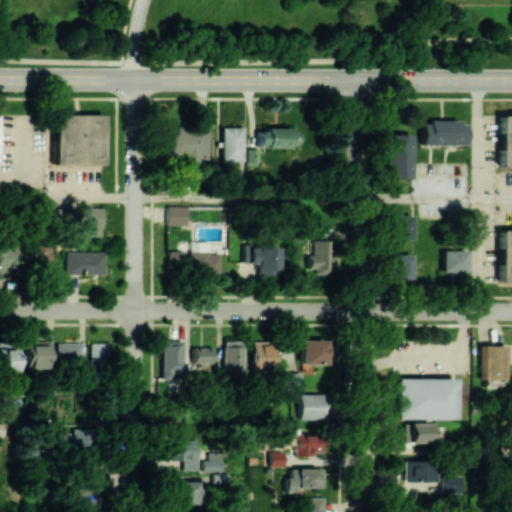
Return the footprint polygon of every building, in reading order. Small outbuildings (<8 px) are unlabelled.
[(511,113),(496,114),(496,168),(511,168),(511,113)] [(100,114),(50,114),(51,164),(100,163),(100,114)] [(419,144),(463,144),(463,121),(419,121),(419,144)] [(208,163),(209,127),(165,126),(164,157),(182,157),(182,162),(208,163)] [(219,161),(241,161),(242,127),(220,127),(219,161)] [(295,146),(295,129),(255,129),(256,147),(295,146)] [(409,134),(386,134),(386,179),(409,179),(409,134)] [(257,149),(245,149),(245,163),(257,163),(257,149)] [(164,225),(185,225),(185,206),(165,206),(164,225)] [(101,208),(77,207),(76,227),(80,227),(80,236),(101,236),(101,208)] [(409,215),(389,215),(389,239),(409,239),(409,215)] [(511,229),(496,229),(496,282),(511,281),(511,229)] [(313,273),(327,274),(328,240),(311,240),(310,253),(303,253),(302,268),(313,269),(313,273)] [(218,274),(219,253),(206,253),(206,242),(188,241),(187,273),(218,274)] [(28,243),(27,267),(48,268),(49,244),(28,243)] [(0,272),(14,272),(14,245),(0,245),(0,272)] [(464,271),(464,250),(440,250),(439,271),(464,271)] [(102,251),(63,252),(63,274),(102,274),(102,251)] [(410,255),(389,254),(388,278),(410,279),(410,255)] [(328,339),(297,340),(298,364),(328,363),(328,339)] [(181,375),(180,340),(159,340),(160,376),(181,375)] [(222,341),(221,378),(241,378),(242,341),(222,341)] [(47,368),(47,342),(24,342),(24,367),(47,368)] [(55,366),(81,366),(82,343),(55,342),(55,366)] [(107,343),(88,342),(88,367),(107,368),(107,343)] [(272,342),(250,342),(250,373),(273,372),(272,342)] [(504,345),(479,345),(479,379),(504,379),(504,345)] [(190,364),(210,365),(211,348),(191,347),(190,364)] [(0,370),(15,370),(14,348),(0,348),(0,370)] [(299,389),(299,372),(281,372),(281,389),(299,389)] [(451,379),(393,378),(392,418),(450,419),(451,379)] [(296,419),(321,419),(321,394),(296,394),(296,419)] [(405,430),(400,430),(400,443),(427,443),(428,422),(405,422),(405,430)] [(49,432),(49,452),(88,451),(88,431),(49,432)] [(319,455),(318,434),(293,434),(293,456),(319,455)] [(181,471),(195,471),(195,439),(171,438),(170,460),(181,460),(181,471)] [(280,466),(280,451),(266,451),(266,466),(280,466)] [(400,482),(433,482),(433,461),(400,461),(400,482)] [(321,488),(321,468),(284,468),(283,493),(296,493),(296,488),(321,488)] [(460,476),(438,475),(438,492),(460,493),(460,476)] [(199,481),(170,481),(170,510),(178,510),(178,506),(199,506),(199,481)] [(321,511),(321,497),(302,497),(302,511),(321,511)]
